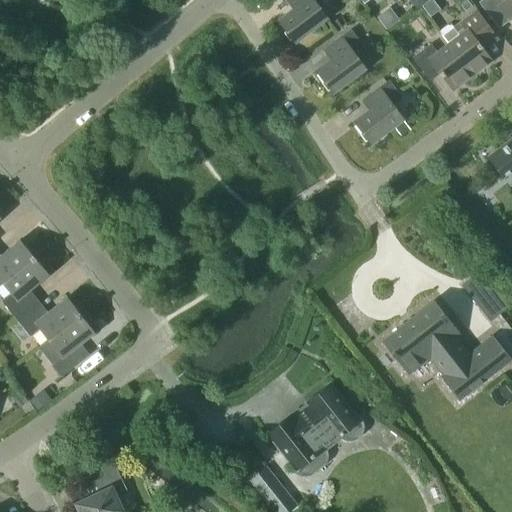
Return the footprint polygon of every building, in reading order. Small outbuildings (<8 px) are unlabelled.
[(294,41),(326,17),(315,3),(319,0),(285,0),(292,9),(278,19),(294,41)] [(465,11),(471,6),(466,0),(457,0),(458,0),(465,11)] [(511,25),(511,0),(480,0),(478,2),(495,25),(505,17),(511,25)] [(476,9),(471,13),(453,26),(451,25),(447,24),(439,31),(447,43),(472,75),(492,60),(483,48),(497,37),(476,9)] [(332,92),(364,68),(353,54),(363,46),(350,29),(323,49),(330,59),(316,70),(332,92)] [(452,90),(472,75),(447,43),(436,51),(430,43),(412,57),(427,77),(436,69),(452,90)] [(370,143),(402,119),(391,104),(401,97),(388,80),(361,100),(368,110),(354,121),(370,143)] [(402,119),(393,126),(401,137),(410,130),(402,119)] [(511,169),(511,137),(486,157),(501,177),(511,169)] [(0,280),(2,283),(37,253),(29,243),(25,246),(19,239),(0,255),(0,254),(0,280)] [(46,263),(37,253),(2,283),(10,293),(1,300),(15,318),(38,300),(29,289),(48,273),(42,266),(46,263)] [(39,328),(47,339),(84,311),(76,301),(72,304),(67,296),(47,312),(38,300),(15,318),(29,336),(39,328)] [(434,300),(382,341),(408,373),(429,356),(444,374),(441,376),(458,398),(510,357),(493,335),(469,354),(455,336),(459,332),(434,300)] [(92,321),(84,311),(47,339),(38,346),(61,376),(83,358),(74,347),(94,331),(88,324),(92,321)] [(325,450),(323,446),(337,435),(342,439),(348,441),(354,440),(360,435),(362,430),(362,423),(359,417),(357,419),(329,384),(306,402),(309,406),(293,418),(290,415),(266,433),(294,468),(292,470),(296,473),(299,475),(304,476),(309,475),(323,464),(326,460),(326,455),(325,450)] [(37,397),(44,406),(57,396),(51,387),(37,397)] [(22,391),(13,397),(20,407),(28,401),(22,391)] [(114,452),(106,439),(95,446),(104,459),(114,452)] [(125,489),(116,470),(113,462),(101,468),(104,475),(89,482),(94,493),(74,503),(78,511),(118,511),(122,510),(115,494),(125,489)]
